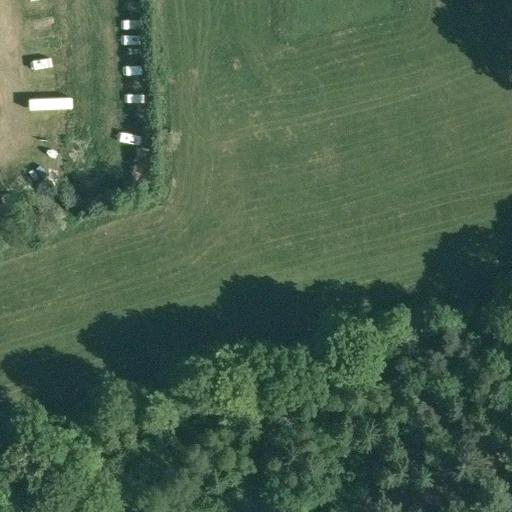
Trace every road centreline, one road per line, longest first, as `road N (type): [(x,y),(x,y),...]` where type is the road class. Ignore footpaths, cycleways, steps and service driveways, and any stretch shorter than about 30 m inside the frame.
road 1 (track): [(418,488),(434,370),(500,282)]
road 2 (track): [(511,457),(357,511)]
